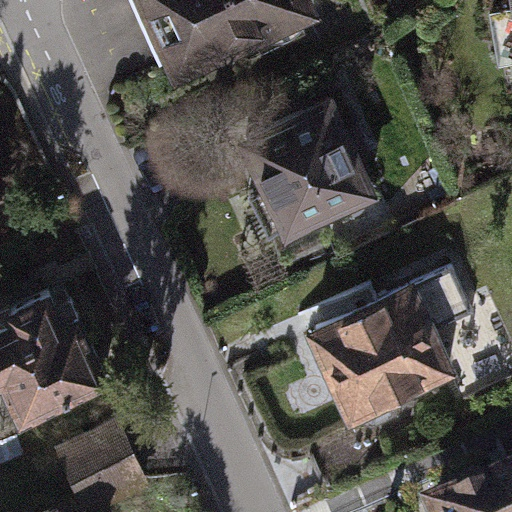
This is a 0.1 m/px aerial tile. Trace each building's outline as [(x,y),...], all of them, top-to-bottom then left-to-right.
[(136,0),(166,65),(310,0),(136,0)] [(377,178),(332,77),(231,122),(277,223),(377,178)] [(453,357),(411,260),(299,308),(341,405),(453,357)] [(49,273),(0,297),(0,411),(1,414),(96,367),(49,273)] [(111,408),(47,438),(74,495),(138,466),(111,408)] [(511,511),(511,466),(508,458),(412,500),(417,511),(511,511)] [(0,504),(0,511),(65,511),(51,481),(0,504)]
